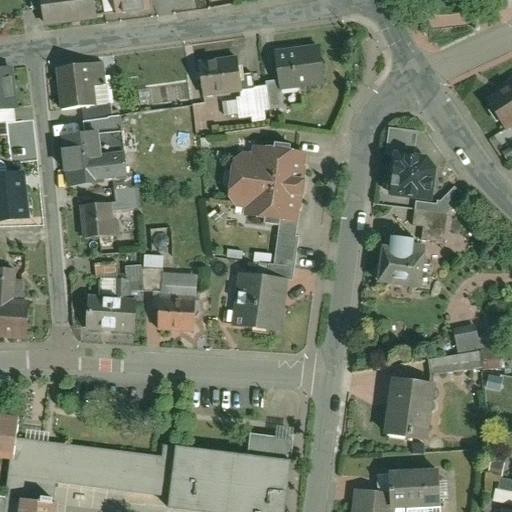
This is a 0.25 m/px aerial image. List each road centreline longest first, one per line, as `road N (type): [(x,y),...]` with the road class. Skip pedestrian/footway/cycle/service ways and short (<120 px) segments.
road 1 (residential): [(34,44),(61,355)]
road 2 (residential): [(331,363),(366,126),(388,96),(418,78)]
road 3 (residential): [(336,0),(34,44)]
road 4 (residential): [(331,363),(61,355)]
road 5 (residential): [(311,511),(331,363)]
road 6 (residential): [(418,78),(487,172),(511,193)]
